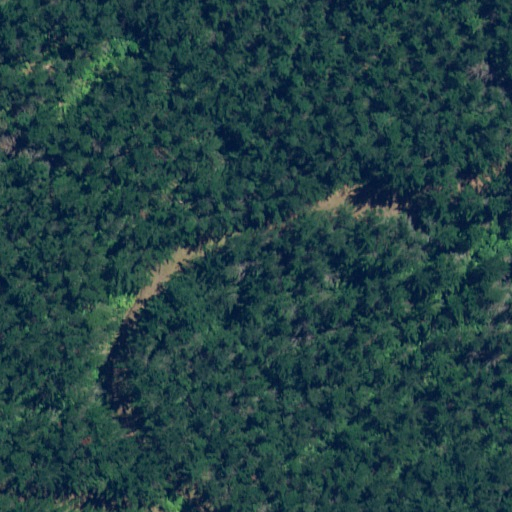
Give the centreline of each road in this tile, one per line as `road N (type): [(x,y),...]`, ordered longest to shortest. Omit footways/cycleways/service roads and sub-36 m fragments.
road 1 (unclassified): [(132,511),(96,356),(97,316),(127,264),(205,216),(478,156),(511,118)]
road 2 (unclassified): [(0,478),(132,511)]
